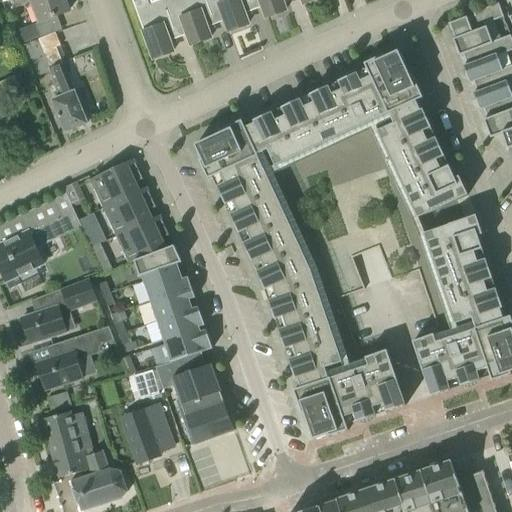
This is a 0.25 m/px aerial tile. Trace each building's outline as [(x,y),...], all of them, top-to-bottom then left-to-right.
[(63,0),(11,0),(14,8),(31,2),(39,23),(68,12),(63,0)] [(131,0),(154,60),(172,53),(168,42),(187,35),(188,35),(175,0),(158,0),(152,2),(151,0),(131,0)] [(175,0),(188,35),(187,35),(191,46),(210,39),(206,28),(225,22),(226,21),(217,0),(175,0)] [(217,0),(226,21),(225,22),(229,32),(247,25),(243,15),(262,8),(263,8),(260,0),(217,0)] [(260,0),(263,8),(262,8),(266,19),(285,12),(281,1),(283,0),(260,0)] [(459,57),(463,56),(463,55),(492,44),(491,43),(485,25),(503,18),(498,4),(473,14),(474,17),(467,19),(466,18),(449,25),(455,39),(453,40),(459,57)] [(12,33),(17,47),(39,38),(34,25),(12,33)] [(59,97),(51,100),(65,134),(87,124),(56,48),(60,47),(55,34),(36,41),(48,70),(59,97)] [(469,84),(473,82),(502,71),(502,70),(497,57),(511,50),(511,41),(510,36),(491,43),(492,44),(463,55),(463,56),(467,66),(463,67),(469,84)] [(464,220),(457,201),(467,196),(459,178),(454,180),(422,111),(417,102),(423,99),(412,76),(410,77),(398,52),(384,59),(383,56),(364,65),(366,70),(338,83),(328,87),(326,89),(313,95),(253,122),(254,123),(244,127),(242,122),(219,133),(220,135),(195,147),(201,161),(199,162),(208,180),(212,178),(264,290),(295,380),(297,379),(301,389),(293,391),(302,415),(304,414),(313,441),(328,435),(329,438),(348,431),(346,426),(359,422),(373,417),(405,406),(387,351),(365,359),(360,361),(339,299),(365,290),(352,258),(378,248),(391,281),(419,271),(440,333),(434,335),(412,343),(431,398),(463,387),(477,382),(490,377),(492,382),(511,376),(510,373),(511,372),(511,322),(510,317),(503,320),(500,310),(502,309),(478,237),(482,236),(476,216),(464,220)] [(479,111),(483,109),(511,97),(507,84),(511,81),(511,65),(502,70),(502,71),(473,82),(477,93),(473,94),(479,111)] [(490,139),(502,135),(502,134),(511,130),(511,97),(483,109),(487,120),(483,121),(490,139)] [(2,98),(0,98),(0,117),(10,113),(2,98)] [(511,148),(511,130),(502,134),(502,135),(507,150),(511,148)] [(129,197),(139,192),(126,163),(90,180),(103,209),(129,197)] [(85,198),(77,182),(63,189),(70,205),(85,198)] [(129,197),(103,209),(116,237),(152,220),(139,192),(129,197)] [(27,233),(0,245),(0,273),(4,283),(17,278),(24,293),(43,285),(36,269),(44,265),(37,249),(55,240),(48,225),(62,218),(54,200),(18,217),(19,219),(21,218),(27,233)] [(152,220),(116,237),(129,264),(134,262),(166,250),(152,220)] [(112,271),(100,244),(91,249),(99,265),(103,274),(112,271)] [(141,277),(143,283),(178,270),(176,265),(181,263),(174,247),(166,250),(134,262),(139,277),(141,277)] [(143,283),(150,303),(185,290),(185,289),(191,287),(188,278),(182,280),(178,270),(143,283)] [(21,319),(30,345),(76,330),(70,312),(98,302),(89,279),(37,299),(41,313),(21,319)] [(98,285),(102,296),(110,293),(106,282),(98,285)] [(150,303),(157,323),(192,311),(192,310),(189,301),(195,299),(191,287),(185,289),(185,290),(150,303)] [(110,293),(102,296),(107,308),(115,304),(110,293)] [(204,326),(198,308),(192,310),(192,311),(157,323),(163,343),(199,330),(199,328),(204,326)] [(110,315),(118,336),(126,333),(121,320),(126,318),(122,310),(110,315)] [(56,359),(36,365),(45,391),(66,384),(66,387),(83,381),(77,362),(97,354),(103,346),(114,341),(109,328),(108,328),(51,346),(56,359)] [(212,349),(206,331),(200,333),(199,330),(163,343),(170,363),(171,363),(201,353),(212,349)] [(126,333),(118,336),(123,347),(131,344),(126,333)] [(202,356),(201,353),(171,363),(170,363),(155,368),(163,390),(174,386),(179,400),(175,401),(192,447),(214,439),(234,432),(224,405),(220,393),(214,377),(210,365),(201,369),(196,357),(200,355),(201,357),(202,356)] [(121,360),(128,375),(135,372),(129,357),(121,360)] [(151,371),(132,377),(139,400),(158,394),(151,371)] [(66,391),(49,397),(54,410),(71,405),(66,391)] [(157,406),(121,419),(138,464),(159,456),(157,452),(172,447),(157,406)] [(58,479),(83,472),(81,465),(88,463),(91,475),(70,483),(79,511),(85,511),(121,501),(130,497),(123,473),(109,470),(108,471),(103,452),(93,455),(82,414),(71,417),(70,413),(42,421),(58,479)] [(496,511),(483,472),(457,480),(451,462),(337,501),(337,502),(319,508),(318,508),(305,511),(496,511)]
